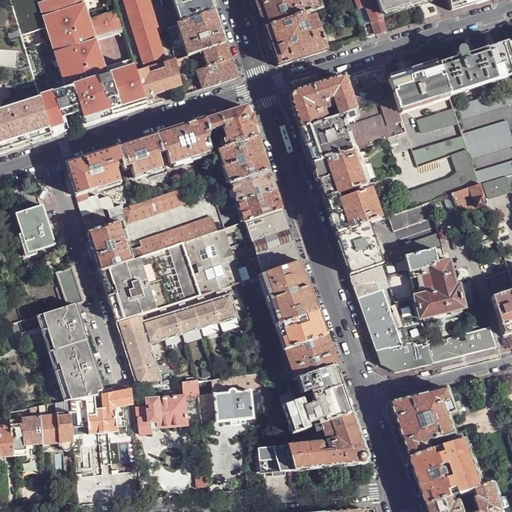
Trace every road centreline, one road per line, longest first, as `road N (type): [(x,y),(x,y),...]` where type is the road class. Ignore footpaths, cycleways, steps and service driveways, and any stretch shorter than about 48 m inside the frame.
road 1 (tertiary): [(262,88),(367,395)]
road 2 (unclassified): [(262,88),(511,9)]
road 3 (residential): [(123,389),(48,157)]
road 4 (unclassified): [(48,157),(262,88)]
road 5 (unclassified): [(185,511),(400,491)]
road 6 (tertiary): [(511,360),(367,395)]
